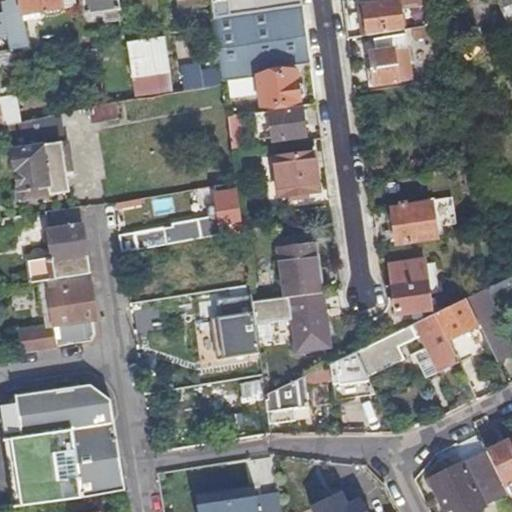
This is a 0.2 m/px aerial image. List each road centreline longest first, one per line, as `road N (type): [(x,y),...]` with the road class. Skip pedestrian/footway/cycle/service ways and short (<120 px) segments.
road 1 (residential): [(365,294),(322,0)]
road 2 (residential): [(391,458),(275,445),(141,468)]
road 3 (residential): [(391,458),(511,399)]
road 4 (residential): [(124,353),(105,222)]
road 5 (residential): [(124,353),(0,374)]
